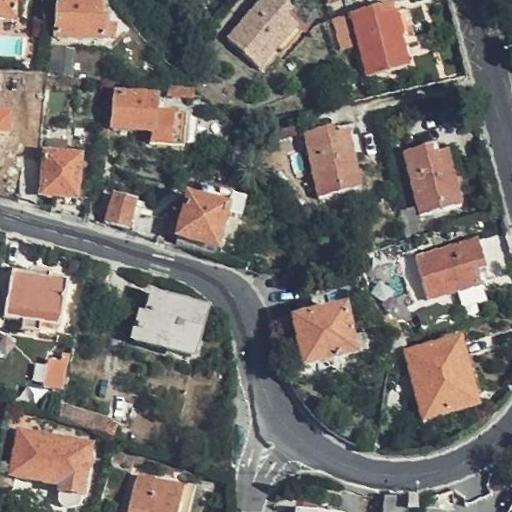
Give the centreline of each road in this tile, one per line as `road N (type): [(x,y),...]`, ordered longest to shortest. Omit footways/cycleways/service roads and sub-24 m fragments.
road 1 (residential): [(0,215),(222,288),(238,306),(270,403),(293,435)]
road 2 (residential): [(293,435),(339,463),(427,473),(486,454),(511,433)]
road 3 (residential): [(511,160),(470,0)]
